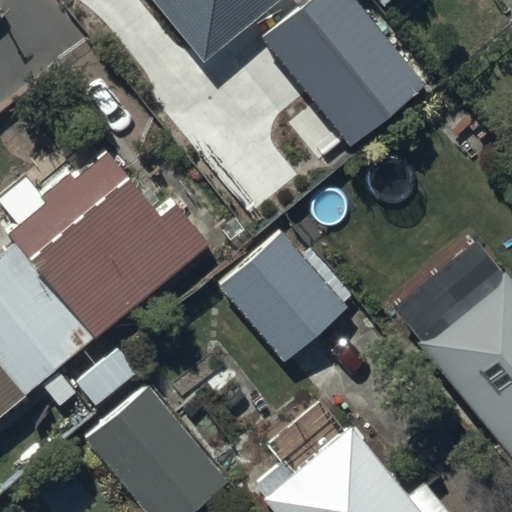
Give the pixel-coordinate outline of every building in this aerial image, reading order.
[(152,0),(200,59),(272,0),(152,0)] [(353,0),(289,0),(257,27),(344,131),(414,72),(353,0)] [(227,102),(186,138),(235,195),(276,159),(227,102)] [(54,364),(199,240),(167,203),(156,213),(102,150),(68,178),(62,171),(37,193),(20,173),(0,190),(0,203),(14,220),(3,230),(0,226),(0,408),(36,378),(54,399),(71,384),(54,364)] [(276,229),(215,281),(281,358),(342,305),(340,302),(349,295),(308,247),(299,255),(276,229)] [(467,237),(388,301),(416,335),(413,338),(511,460),(511,282),(499,267),(494,271),(467,237)] [(182,511),(224,477),(144,383),(80,436),(143,511),(182,511)] [(276,459),(250,480),(262,494),(260,496),(272,511),(445,511),(420,480),(403,493),(346,423),(341,427),(315,396),(261,440),(276,459)]
